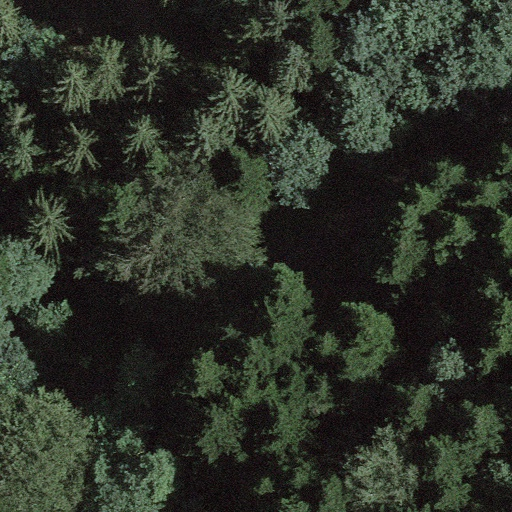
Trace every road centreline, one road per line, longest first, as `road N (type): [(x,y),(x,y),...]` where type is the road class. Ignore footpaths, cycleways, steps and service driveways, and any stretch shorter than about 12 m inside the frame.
road 1 (track): [(511,106),(103,392)]
road 2 (track): [(103,392),(0,462)]
